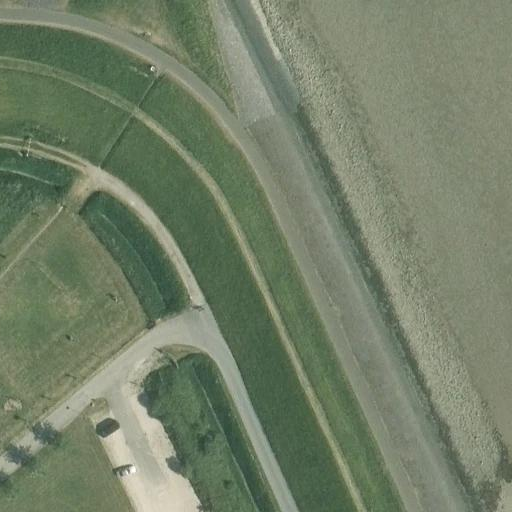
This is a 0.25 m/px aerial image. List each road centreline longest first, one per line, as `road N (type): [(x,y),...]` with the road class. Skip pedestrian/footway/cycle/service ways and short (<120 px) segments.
road 1 (residential): [(206,323),(154,222),(100,173),(37,148),(0,145)]
road 2 (residential): [(206,323),(143,348),(0,471)]
road 3 (residential): [(286,511),(206,323)]
